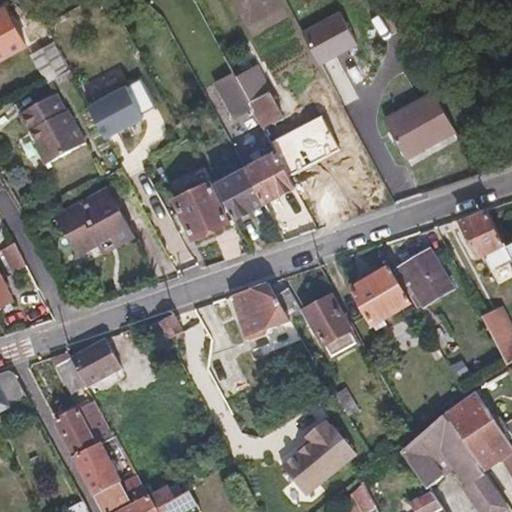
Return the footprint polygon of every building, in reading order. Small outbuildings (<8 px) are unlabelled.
[(16,0),(2,0),(6,6),(0,9),(0,59),(28,44),(48,82),(59,76),(16,0)] [(339,10),(302,30),(321,65),(358,46),(339,10)] [(238,79),(234,71),(214,82),(235,121),(255,111),(238,79)] [(248,74),(238,79),(255,111),(264,127),(283,117),(269,92),(262,97),(249,73),(248,74)] [(127,84),(88,104),(107,139),(144,120),(127,84)] [(455,131),(433,92),(385,120),(406,159),(455,131)] [(61,95),(21,116),(29,132),(32,131),(38,143),(36,144),(46,164),(86,143),(61,95)] [(322,115),(274,139),(292,175),(340,151),(322,115)] [(248,171),(267,205),(297,188),(279,155),(248,171)] [(267,205),(248,171),(217,188),(236,222),(267,205)] [(211,186),(178,201),(196,241),(229,225),(211,186)] [(80,256),(100,245),(114,237),(120,247),(136,238),(112,191),(60,219),(80,256)] [(480,255),(505,243),(488,209),(461,218),(480,255)] [(114,237),(100,245),(106,255),(120,247),(114,237)] [(16,244),(2,251),(15,275),(29,268),(16,244)] [(429,251),(403,267),(426,307),(452,291),(429,251)] [(339,299),(367,348),(383,339),(378,331),(388,325),(385,320),(412,303),(391,269),(339,299)] [(0,310),(15,303),(0,274),(0,310)] [(269,283),(232,296),(245,338),(253,341),(266,335),(265,332),(294,323),(292,321),(275,293),(269,283)] [(275,293),(292,321),(303,315),(288,285),(275,293)] [(332,298),(308,311),(333,357),(357,344),(332,298)] [(499,347),(511,339),(511,322),(503,306),(484,317),(499,347)] [(184,332),(176,315),(159,321),(170,340),(184,332)] [(170,340),(159,321),(143,329),(158,356),(174,348),(170,340)] [(106,339),(72,357),(88,386),(90,389),(123,369),(106,339)] [(511,339),(499,347),(507,364),(511,361),(511,339)] [(88,386),(72,357),(57,366),(73,395),(88,386)] [(0,412),(28,397),(17,374),(9,372),(0,375),(0,412)] [(336,394),(349,417),(360,410),(346,388),(336,394)] [(473,454),(486,473),(502,462),(511,454),(511,446),(477,391),(447,414),(473,454)] [(77,409),(57,419),(76,457),(96,445),(77,409)] [(430,492),(431,491),(456,468),(473,454),(447,414),(402,452),(407,458),(415,469),(430,492)] [(306,448),(282,468),(307,498),(355,457),(326,422),(306,438),(310,442),(305,446),(306,448)] [(120,511),(133,505),(122,484),(110,462),(126,453),(116,434),(96,445),(76,457),(105,511),(120,511)] [(473,454),(456,468),(480,511),(511,511),(486,473),(473,454)] [(511,454),(502,462),(511,476),(511,454)] [(415,469),(407,458),(396,466),(403,477),(415,469)] [(151,495),(139,475),(122,484),(133,505),(151,495)] [(182,478),(151,495),(160,511),(199,511),(201,511),(182,478)] [(377,511),(363,484),(352,494),(361,511),(377,511)] [(416,511),(445,511),(431,491),(430,492),(410,504),(416,511)] [(120,511),(160,511),(151,495),(133,505),(120,511)] [(88,511),(84,503),(64,511),(88,511)]
